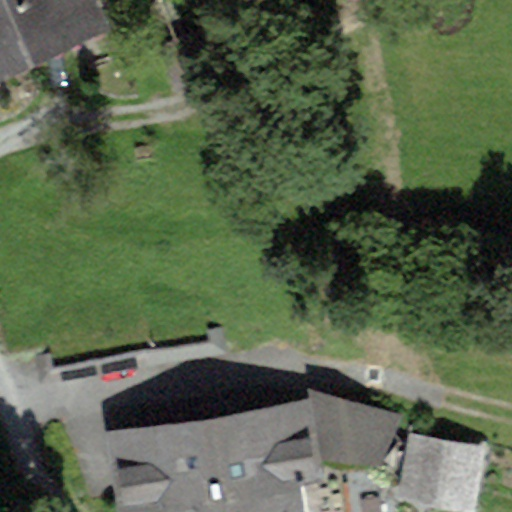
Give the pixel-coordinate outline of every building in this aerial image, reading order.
[(0,0),(0,53),(97,10),(91,0),(0,0)] [(101,353),(151,345),(141,282),(90,290),(97,331),(101,353)] [(101,353),(97,331),(90,290),(40,298),(50,361),(101,353)] [(283,511),(277,465),(304,461),(296,407),(267,412),(268,418),(242,422),(239,401),(207,406),(211,427),(153,437),(152,430),(123,435),(131,488),(159,484),(163,511),(283,511)] [(415,438),(409,470),(469,481),(474,448),(415,438)]
